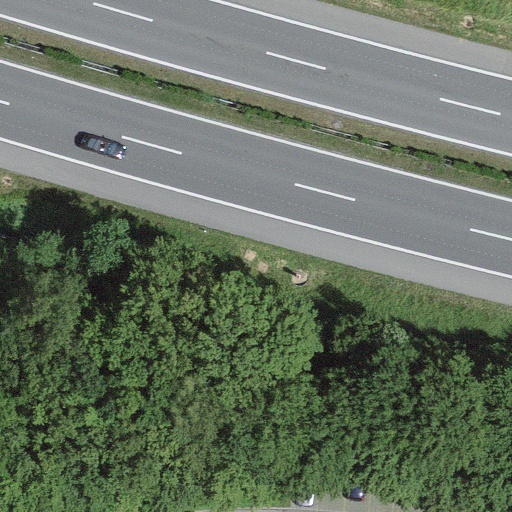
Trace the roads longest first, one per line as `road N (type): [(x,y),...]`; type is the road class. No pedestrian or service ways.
road 1 (motorway): [(0,104),(511,242)]
road 2 (motorway): [(511,113),(92,0)]
